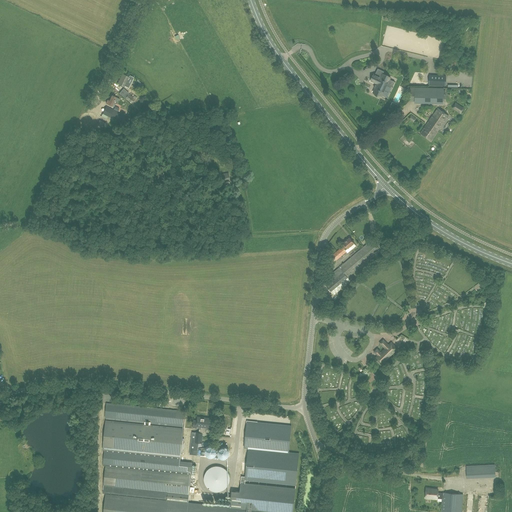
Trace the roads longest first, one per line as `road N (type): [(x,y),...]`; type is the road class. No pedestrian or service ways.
road 1 (unclassified): [(0,395),(107,385),(304,409)]
road 2 (unclassified): [(304,409),(321,242),(385,185)]
road 3 (primary): [(385,185),(281,59),(250,0)]
road 4 (primary): [(511,264),(448,235),(385,185)]
road 5 (unclassified): [(141,0),(89,112)]
